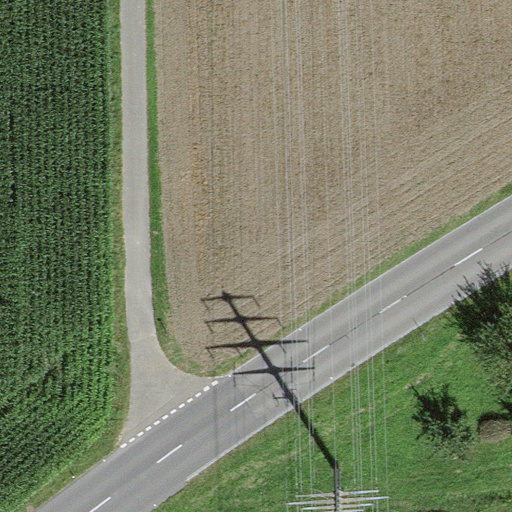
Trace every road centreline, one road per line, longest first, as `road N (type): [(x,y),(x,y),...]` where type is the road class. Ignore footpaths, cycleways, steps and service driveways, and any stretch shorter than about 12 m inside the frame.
road 1 (tertiary): [(89,511),(177,446),(511,238)]
road 2 (track): [(127,0),(137,335),(177,446)]
